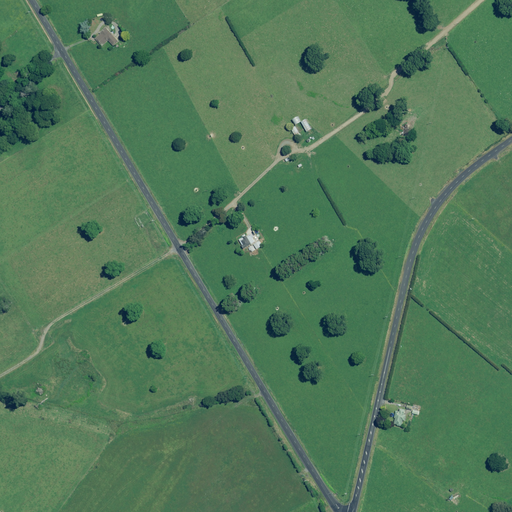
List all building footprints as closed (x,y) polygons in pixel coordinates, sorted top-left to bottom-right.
[(119,41),(106,27),(100,33),(101,34),(96,39),(103,47),(109,41),(114,46),(119,41)] [(312,129),(306,119),(302,122),(308,132),(312,129)] [(301,136),(296,127),(292,129),(297,138),(301,136)] [(254,238),(252,234),(248,237),(247,236),(240,240),(245,249),(255,242),(253,238),(254,238)] [(405,410),(400,409),(399,412),(396,411),(395,417),(393,425),(402,427),(404,421),(405,421),(407,416),(404,415),(405,410)]
